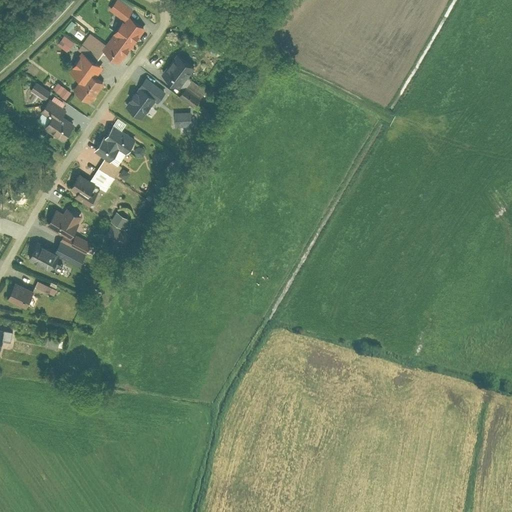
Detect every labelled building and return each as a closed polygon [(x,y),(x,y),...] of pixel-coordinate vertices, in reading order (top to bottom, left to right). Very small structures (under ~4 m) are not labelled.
[(121,0),(114,0),(109,8),(125,19),(133,7),(121,0)] [(103,51),(120,63),(146,28),(129,16),(103,51)] [(91,33),(84,44),(99,54),(107,43),(91,33)] [(64,36),(57,45),(66,52),(73,43),(64,36)] [(81,52),(69,70),(81,78),(72,90),(91,103),(104,83),(93,76),(101,65),(81,52)] [(178,54),(163,74),(179,86),(194,67),(178,54)] [(36,81),(30,90),(43,100),(50,91),(36,81)] [(58,83),(53,90),(65,100),(70,93),(58,83)] [(186,86),(180,95),(194,106),(201,97),(186,86)] [(141,115),(155,97),(142,87),(137,93),(135,91),(131,98),(132,99),(128,105),(141,115)] [(50,119),(44,128),(63,140),(73,125),(64,120),(70,109),(50,96),(39,112),(50,119)] [(135,141),(110,126),(94,152),(109,161),(117,149),(127,154),(135,141)] [(154,152),(157,161),(166,158),(163,149),(154,152)] [(70,188),(78,193),(75,198),(88,206),(94,197),(90,195),(96,185),(79,174),(70,188)] [(79,220),(78,219),(80,215),(68,209),(67,212),(58,207),(46,227),(63,237),(61,241),(92,259),(98,248),(72,233),(79,220)] [(36,244),(29,260),(57,273),(64,257),(36,244)] [(64,246),(60,252),(80,263),(84,256),(64,246)] [(39,278),(34,287),(52,296),(56,286),(39,278)] [(14,284),(7,299),(25,307),(32,292),(14,284)] [(0,348),(1,340),(11,341),(12,331),(0,329),(0,348)] [(48,337),(46,346),(57,348),(59,339),(48,337)]
